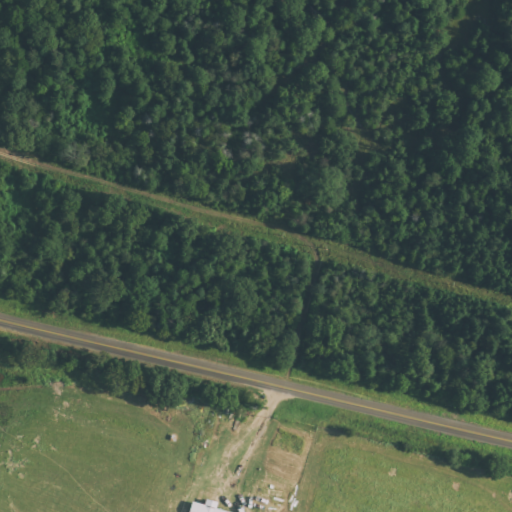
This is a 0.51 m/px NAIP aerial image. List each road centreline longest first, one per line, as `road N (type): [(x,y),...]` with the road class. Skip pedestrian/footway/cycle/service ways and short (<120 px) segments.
road 1 (tertiary): [(511,442),(0,320)]
road 2 (residential): [(109,348),(0,416)]
